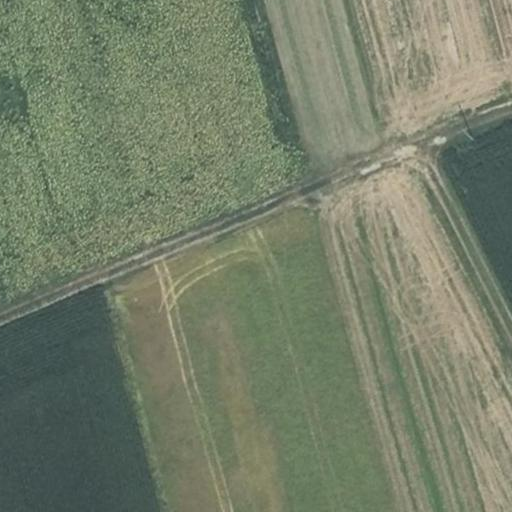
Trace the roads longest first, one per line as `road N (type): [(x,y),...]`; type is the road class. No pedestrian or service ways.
road 1 (track): [(0,323),(511,111)]
road 2 (track): [(434,141),(511,295)]
